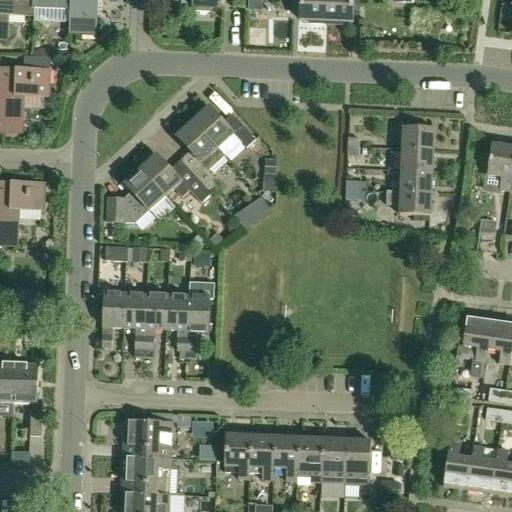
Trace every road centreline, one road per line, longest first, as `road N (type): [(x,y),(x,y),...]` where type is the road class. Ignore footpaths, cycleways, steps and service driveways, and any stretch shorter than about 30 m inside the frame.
road 1 (residential): [(369,408),(71,399)]
road 2 (residential): [(381,70),(138,64)]
road 3 (residential): [(82,159),(71,399)]
road 4 (residential): [(375,209),(381,70)]
road 5 (residential): [(511,83),(381,70)]
road 6 (residential): [(138,64),(114,74),(89,106),(82,159)]
